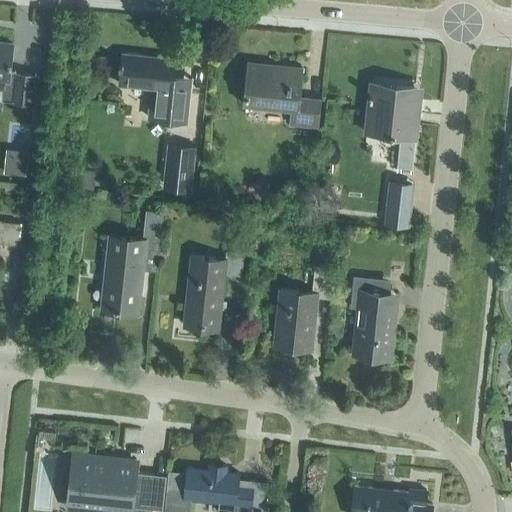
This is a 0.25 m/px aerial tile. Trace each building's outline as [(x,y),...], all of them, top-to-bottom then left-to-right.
[(33,103),(36,74),(10,71),(13,44),(0,42),(0,87),(4,88),(2,99),(12,100),(11,101),(33,103)] [(122,53),(119,84),(152,87),(151,97),(149,118),(187,122),(190,90),(192,74),(174,72),(175,58),(122,53)] [(315,126),(318,100),(297,97),(301,68),(277,65),(277,66),(249,63),(244,101),(292,107),(290,123),(315,126)] [(413,148),(417,112),(411,111),(414,87),(373,83),(374,80),(372,80),(367,129),(406,133),(404,147),(413,148)] [(192,194),(197,147),(167,144),(162,192),(192,194)] [(409,226),(411,204),(387,201),(385,223),(409,226)] [(157,270),(160,240),(163,211),(146,209),(143,238),(110,235),(105,275),(108,275),(105,308),(137,311),(141,269),(157,270)] [(0,241),(17,244),(19,222),(0,220),(0,241)] [(237,274),(239,251),(226,250),(225,258),(191,254),(184,321),(201,323),(201,327),(219,328),(224,273),(237,274)] [(332,298),(335,270),(314,268),(311,291),(280,288),(274,344),(311,348),(317,296),(332,298)] [(350,306),(358,307),(353,353),(391,357),(396,310),(388,310),(390,292),(368,290),(370,276),(354,275),(350,306)] [(70,484),(67,505),(105,509),(130,511),(131,506),(150,508),(154,473),(135,471),(137,462),(120,460),(119,462),(114,461),(115,458),(104,457),(104,460),(99,459),(99,457),(81,455),(78,484),(70,484)] [(265,511),(269,481),(238,478),(239,472),(187,467),(186,471),(169,469),(167,485),(166,485),(163,511),(189,511),(191,498),(219,501),(217,511),(265,511)] [(354,486),(351,511),(431,511),(432,504),(424,503),(425,490),(409,488),(408,492),(354,486)]
